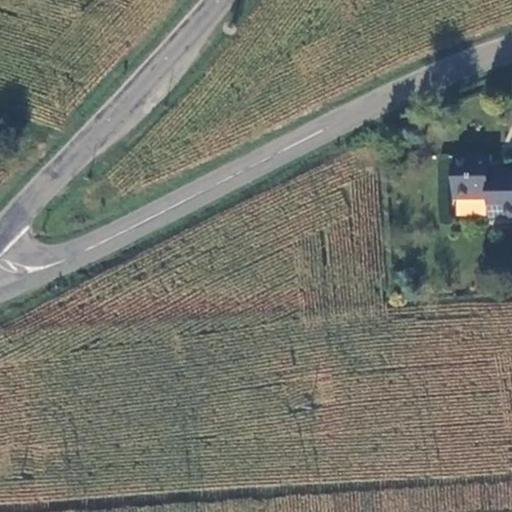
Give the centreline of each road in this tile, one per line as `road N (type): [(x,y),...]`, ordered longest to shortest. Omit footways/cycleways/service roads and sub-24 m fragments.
road 1 (secondary): [(511,46),(424,75),(48,264),(0,266)]
road 2 (tertiary): [(0,235),(216,0)]
